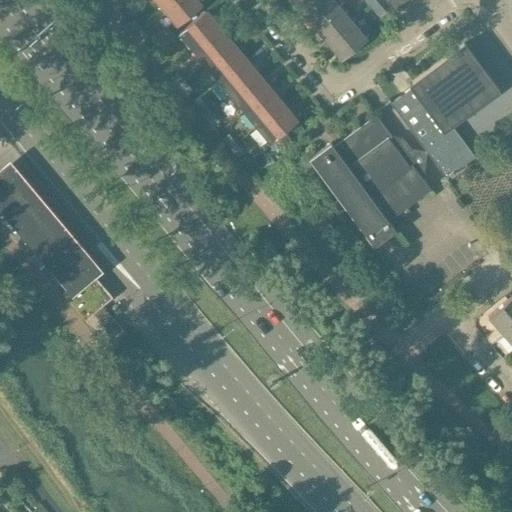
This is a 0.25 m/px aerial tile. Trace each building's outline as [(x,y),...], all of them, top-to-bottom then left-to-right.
[(117,0),(109,0),(109,1),(116,10),(122,5),(117,0)] [(156,0),(163,8),(172,0),(156,0)] [(195,0),(172,0),(163,8),(177,24),(200,5),(195,0)] [(292,0),(302,12),(316,0),(292,0)] [(338,8),(331,0),(316,0),(302,12),(315,27),(338,8)] [(386,0),(385,1),(393,11),(392,12),(393,13),(409,0),(386,0)] [(384,11),(376,2),(371,6),(378,15),(384,11)] [(327,42),(351,23),(338,8),(315,27),(327,42)] [(178,33),(191,50),(219,28),(205,11),(178,33)] [(126,23),(134,32),(140,27),(132,18),(126,23)] [(351,23),(327,42),(341,58),(364,39),(351,23)] [(147,36),(140,27),(134,32),(142,41),(147,36)] [(219,28),(191,50),(204,65),(231,43),(219,28)] [(231,43),(204,65),(217,81),(244,59),(231,43)] [(390,103),(445,178),(474,156),(451,126),(499,91),(463,43),(407,85),(410,88),(390,103)] [(158,49),(152,54),(160,63),(166,59),(158,49)] [(244,59),(217,81),(230,96),(257,74),(244,59)] [(171,77),(179,86),(184,81),(177,72),(171,77)] [(257,74),(230,96),(243,112),(270,89),(257,74)] [(192,90),(184,81),(179,86),(186,95),(192,90)] [(270,89),(243,112),(255,127),(282,105),(270,89)] [(197,108),(205,117),(210,113),(202,103),(197,108)] [(282,105),(255,127),(268,143),(295,120),(282,105)] [(217,121),(210,113),(205,117),(212,126),(217,121)] [(388,220),(430,189),(411,164),(413,153),(401,137),(390,136),(374,114),(332,146),(330,142),(308,158),(373,246),(395,230),(388,220)] [(236,143),(228,134),(222,138),(230,148),(236,143)] [(285,134),(279,140),(285,146),(291,141),(285,134)] [(243,152),(240,148),(246,143),(242,138),(236,143),(230,148),(237,157),(243,152)] [(0,164),(0,204),(70,287),(89,271),(93,275),(104,266),(11,155),(0,164)] [(101,305),(111,297),(93,275),(89,271),(70,287),(62,293),(85,319),(92,313),(101,305)] [(511,294),(487,316),(501,332),(511,322),(511,294)] [(122,330),(101,305),(92,313),(113,338),(122,330)] [(511,322),(501,332),(511,344),(511,322)]
